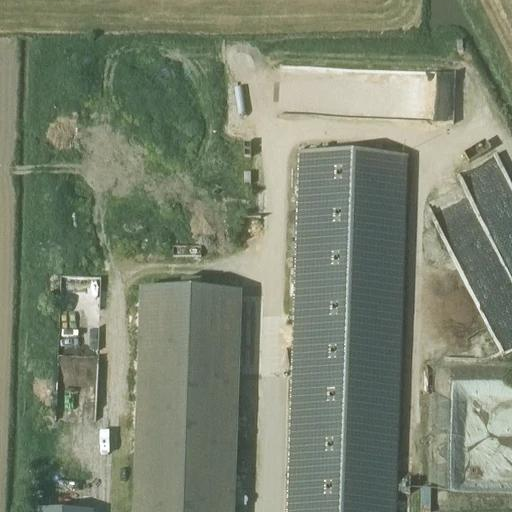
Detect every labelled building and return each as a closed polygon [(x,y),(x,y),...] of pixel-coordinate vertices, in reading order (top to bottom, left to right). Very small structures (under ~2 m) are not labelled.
[(452,119),(453,72),(280,67),(278,114),(452,119)] [(285,511),(394,511),(407,159),(298,155),(285,511)] [(231,511),(239,293),(200,292),(200,282),(179,281),(178,292),(139,291),(133,511),(231,511)] [(511,292),(479,305),(496,351),(511,344),(511,292)] [(511,382),(450,380),(449,412),(459,413),(459,398),(511,399),(511,382)]
